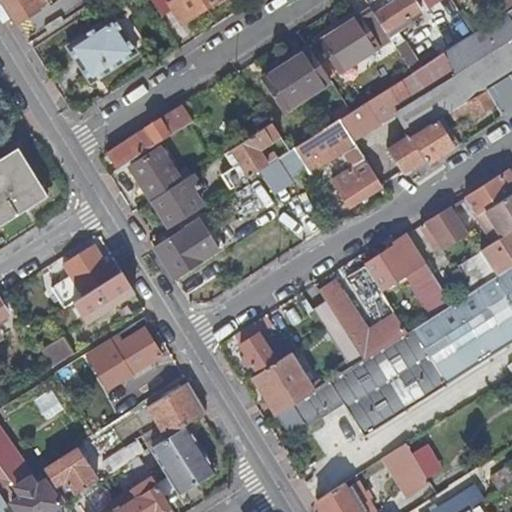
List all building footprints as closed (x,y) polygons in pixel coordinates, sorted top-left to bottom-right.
[(2,0),(18,24),(50,3),(48,0),(2,0)] [(150,0),(170,31),(181,24),(169,4),(165,0),(150,0)] [(175,0),(169,4),(181,24),(218,0),(175,0)] [(398,0),(375,15),(390,39),(394,46),(412,73),(421,67),(398,31),(412,23),(409,18),(422,10),(415,0),(398,0)] [(375,15),(371,9),(321,41),(340,72),(390,39),(375,15)] [(511,21),(511,73),(448,113),(452,119),(469,108),(474,116),(496,103),(503,113),(511,107),(511,9),(507,13),(511,21)] [(351,112),(340,119),(353,140),(395,112),(408,132),(410,136),(437,120),(443,116),(448,113),(511,73),(511,24),(505,13),(473,34),(421,67),(412,73),(351,112)] [(93,67),(98,77),(136,53),(112,16),(65,46),(83,73),(93,67)] [(331,81),(310,49),(262,80),(282,112),(331,81)] [(89,83),(98,77),(93,67),(83,73),(89,83)] [(183,106),(108,154),(118,170),(193,121),(183,106)] [(456,138),(443,116),(437,120),(451,141),(456,138)] [(340,119),(294,149),(309,174),(356,144),(353,140),(340,119)] [(427,163),(454,147),(451,141),(437,120),(410,136),(425,159),(427,162),(427,163)] [(271,142),(263,129),(230,150),(239,163),(233,167),(222,175),(230,189),(247,178),(267,165),(258,151),(271,142)] [(410,136),(408,132),(392,141),(394,146),(410,136)] [(425,159),(410,136),(394,146),(389,150),(404,173),(425,159)] [(0,225),(48,197),(19,149),(0,160),(0,225)] [(131,168),(152,201),(154,199),(181,182),(160,149),(131,168)] [(294,149),(289,151),(267,165),(247,178),(249,182),(237,190),(248,207),(261,199),(263,203),(309,174),(294,149)] [(230,150),(225,154),(233,167),(239,163),(230,150)] [(383,186),(366,159),(334,179),(351,206),(383,186)] [(466,199),(477,216),(511,193),(511,181),(506,172),(466,199)] [(154,199),(172,226),(201,207),(192,194),(201,188),(193,175),(181,182),(154,199)] [(511,230),(511,193),(477,216),(493,243),(511,230)] [(469,234),(451,208),(422,228),(438,254),(469,234)] [(200,220),(155,248),(175,280),(219,251),(208,233),(200,220)] [(214,229),(208,233),(219,251),(226,247),(214,229)] [(481,252),(497,276),(511,266),(511,230),(493,243),(480,251),(481,252)] [(407,234),(393,242),(392,243),(394,246),(366,265),(381,290),(414,269),(438,306),(448,299),(407,234)] [(64,307),(72,302),(113,276),(93,246),(63,263),(71,277),(52,288),(64,307)] [(458,266),(473,291),(497,276),(481,252),(458,266)] [(382,293),(364,264),(345,277),(363,305),(371,300),(382,293)] [(321,387),(277,415),(289,433),(303,424),(305,425),(341,402),(364,436),(511,341),(511,266),(497,276),(473,291),(451,305),(407,333),(363,361),(350,369),(321,387)] [(86,324),(135,293),(121,271),(113,276),(72,302),(86,324)] [(331,280),(317,288),(325,302),(363,361),(407,333),(395,314),(390,318),(393,323),(360,344),(354,335),(361,330),(344,302),(344,301),(331,280)] [(382,318),(393,311),(382,293),(371,300),(382,318)] [(313,311),(350,369),(363,361),(325,302),(313,311)] [(135,334),(131,326),(86,354),(107,389),(114,385),(111,380),(138,364),(141,368),(159,356),(143,329),(135,334)] [(248,327),(233,337),(245,356),(241,358),(247,366),(250,364),(257,374),(250,379),(275,417),(277,415),(321,387),(318,383),(309,388),(289,355),(281,361),(262,332),(254,337),(248,327)] [(40,350),(52,368),(73,354),(62,337),(40,350)] [(114,385),(141,368),(138,364),(111,380),(114,385)] [(184,427),(201,416),(183,385),(146,407),(165,439),(184,427)] [(212,472),(184,427),(165,439),(151,447),(179,493),(212,472)] [(0,488),(10,481),(14,487),(12,489),(18,497),(35,486),(0,435),(0,488)] [(132,460),(138,456),(142,453),(135,441),(124,449),(126,451),(132,460)] [(405,445),(383,459),(409,496),(430,483),(421,469),(405,445)] [(76,450),(43,471),(53,486),(70,476),(74,483),(70,485),(76,494),(96,480),(76,450)] [(129,462),(132,460),(126,451),(121,454),(119,451),(101,463),(109,475),(129,462)] [(121,511),(157,511),(168,505),(138,456),(132,460),(129,462),(135,473),(133,479),(137,485),(114,500),(120,509),(121,511)] [(47,511),(59,505),(44,481),(35,486),(18,497),(10,502),(16,511),(47,511)] [(344,483),(316,501),(322,511),(375,511),(358,482),(347,488),(344,483)] [(436,494),(422,504),(426,511),(429,511),(442,504),(436,494)]
